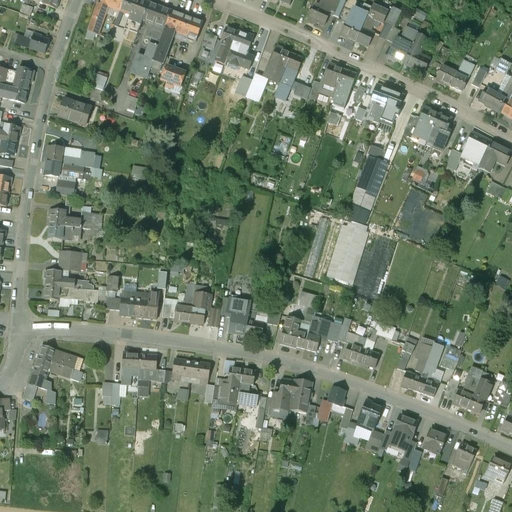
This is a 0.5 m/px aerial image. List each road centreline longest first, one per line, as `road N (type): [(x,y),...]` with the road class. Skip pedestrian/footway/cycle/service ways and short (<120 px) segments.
road 1 (residential): [(511,447),(304,367),(186,343),(17,330)]
road 2 (residential): [(511,138),(387,74),(215,1),(192,0)]
road 3 (residential): [(17,330),(27,197),(53,66)]
